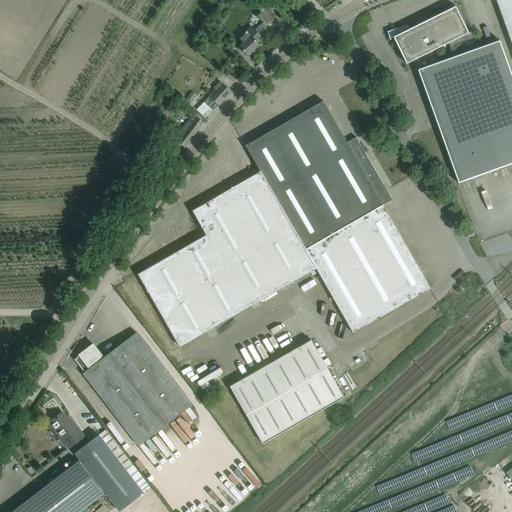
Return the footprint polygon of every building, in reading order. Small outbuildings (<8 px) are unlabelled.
[(511,0),(495,0),(511,46),(511,76),(499,40),(458,55),(454,45),(474,38),(471,30),(471,31),(468,32),(455,6),(426,20),(427,22),(422,25),(421,23),(409,28),(407,24),(387,32),(390,40),(390,39),(393,37),(406,64),(448,43),(453,57),(417,69),(438,127),(458,183),(511,163),(511,0)] [(258,16),(266,25),(276,16),(267,7),(262,3),(257,7),(262,12),(258,16)] [(238,38),(243,43),(239,46),(247,55),(259,45),(255,40),(260,36),(258,33),(264,28),(261,24),(255,29),(252,26),(250,27),(238,38)] [(220,78),(226,84),(234,76),(228,70),(220,78)] [(209,96),(203,102),(196,110),(205,118),(212,110),(213,111),(231,92),(220,82),(214,88),(215,89),(208,96),(209,96)] [(191,91),(185,101),(190,104),(196,95),(191,91)] [(383,205),(392,200),(374,169),(356,137),(346,142),(323,101),(245,145),(259,171),(258,172),(259,172),(238,184),(237,184),(231,188),(192,211),(206,235),(137,274),(179,348),(316,269),(353,333),(430,288),(383,205)] [(203,122),(196,117),(191,123),(188,120),(181,130),(182,130),(180,132),(176,138),(178,140),(177,141),(184,147),(203,122)] [(331,299),(327,301),(331,310),(335,308),(331,299)] [(91,367),(84,372),(83,374),(137,445),(191,404),(136,333),(91,367)] [(344,397),(311,340),(230,386),(262,444),(344,397)] [(84,372),(91,367),(90,365),(102,356),(93,344),(78,355),(79,356),(74,359),(84,372)] [(62,412),(49,423),(60,438),(57,440),(65,451),(68,448),(83,436),(72,422),(70,423),(62,412)] [(107,429),(99,434),(76,451),(106,491),(119,509),(150,487),(107,429)] [(79,460),(11,511),(78,511),(106,491),(76,451),(74,453),(79,460)] [(30,466),(26,469),(30,474),(34,472),(30,466)] [(206,511),(198,503),(187,511),(206,511)]
